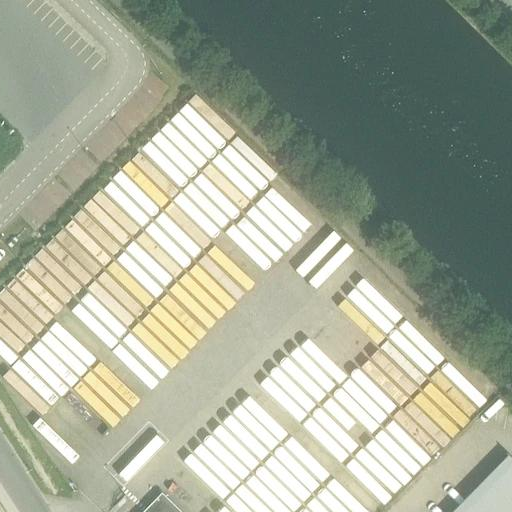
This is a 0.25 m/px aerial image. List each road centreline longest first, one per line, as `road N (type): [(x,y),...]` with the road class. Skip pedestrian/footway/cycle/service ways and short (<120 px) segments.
road 1 (track): [(511,391),(113,0)]
road 2 (unclassified): [(0,227),(120,98),(116,44),(70,0)]
